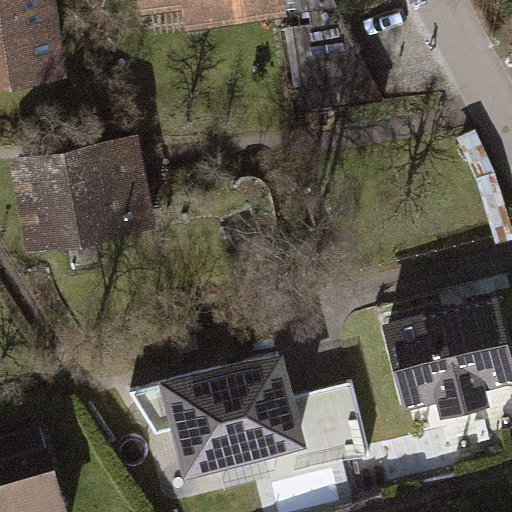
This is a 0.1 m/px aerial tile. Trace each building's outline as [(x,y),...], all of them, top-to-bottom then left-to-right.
[(55,0),(0,0),(0,82),(64,76),(55,0)] [(280,0),(152,0),(155,23),(282,7),(280,0)] [(311,102),(376,99),(373,47),(309,50),(311,102)] [(143,145),(21,159),(32,246),(153,232),(143,145)] [(381,309),(384,322),(405,406),(437,398),(440,403),(463,394),(488,391),(511,384),(511,357),(496,295),(493,281),(381,309)] [(282,350),(163,379),(164,384),(175,428),(187,476),(307,447),(295,390),(282,350)] [(351,375),(295,390),(307,447),(312,467),(369,453),(351,375)] [(63,511),(41,435),(0,447),(0,511),(63,511)]
